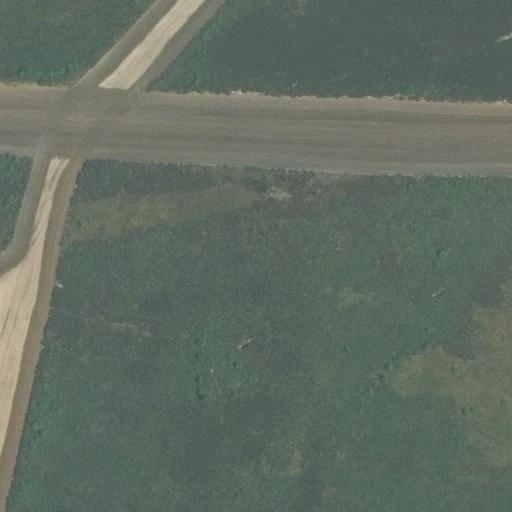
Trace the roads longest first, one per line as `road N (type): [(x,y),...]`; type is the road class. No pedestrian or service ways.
road 1 (track): [(0,128),(511,147)]
road 2 (track): [(188,0),(77,131),(27,268),(0,397)]
